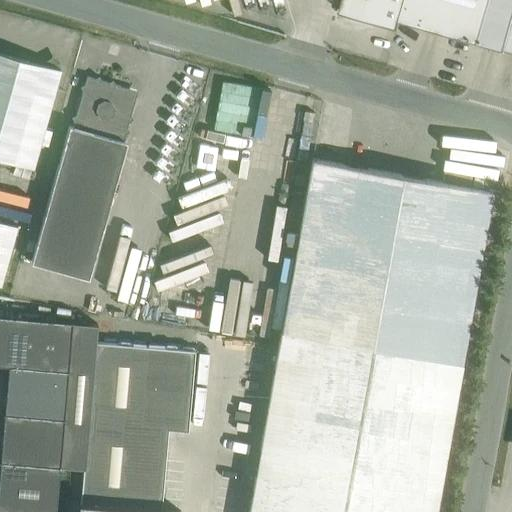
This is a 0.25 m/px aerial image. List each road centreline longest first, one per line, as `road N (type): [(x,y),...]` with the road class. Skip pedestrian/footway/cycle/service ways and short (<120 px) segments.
road 1 (unclassified): [(511,127),(65,0)]
road 2 (unknown): [(252,272),(317,0)]
road 3 (unknown): [(178,32),(117,279)]
road 4 (unclassified): [(471,511),(511,297)]
road 5 (unknown): [(191,511),(212,338)]
